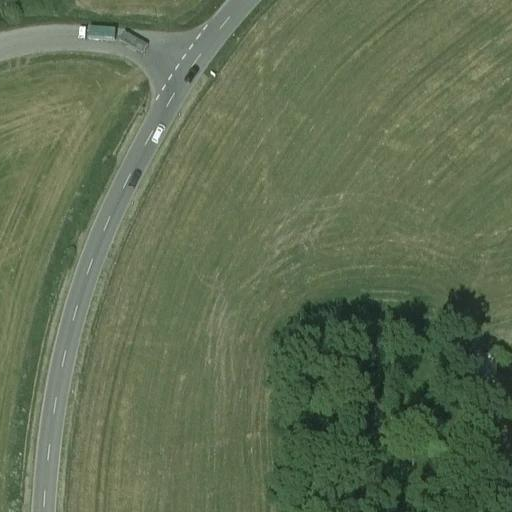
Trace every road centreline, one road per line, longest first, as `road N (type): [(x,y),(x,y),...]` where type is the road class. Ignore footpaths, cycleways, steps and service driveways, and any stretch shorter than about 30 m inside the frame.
road 1 (tertiary): [(192,66),(154,123),(91,262),(55,402),(42,511)]
road 2 (unclassified): [(192,66),(77,37),(0,50)]
